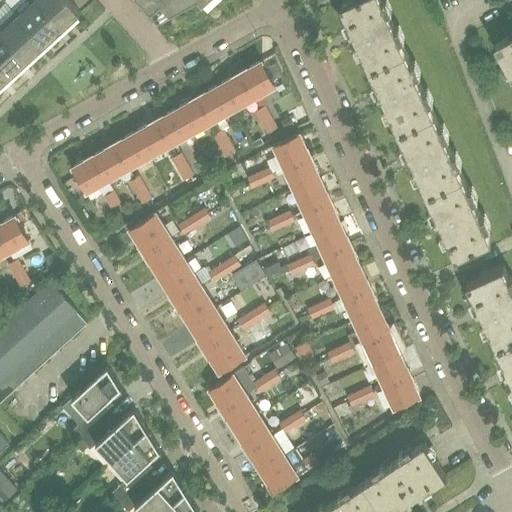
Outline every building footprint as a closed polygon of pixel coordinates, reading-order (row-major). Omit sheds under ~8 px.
[(44,45),(62,28),(35,0),(33,0),(18,15),(17,15),(44,45)] [(69,0),(35,0),(62,28),(80,12),(69,0)] [(142,0),(158,17),(188,0),(142,0)] [(357,38),(354,39),(356,44),(358,43),(368,65),(405,49),(383,0),(344,0),(340,2),(350,26),(348,27),(350,32),(353,30),(357,38)] [(0,32),(26,61),(44,45),(17,15),(18,15),(14,11),(0,24),(0,32)] [(0,68),(8,77),(26,61),(0,32),(0,68)] [(511,33),(494,44),(502,59),(511,77),(511,33)] [(386,101),(383,102),(385,106),(387,106),(397,128),(434,112),(405,49),(368,65),(379,89),(377,90),(379,94),(382,93),(386,101)] [(249,66),(240,71),(254,97),(276,85),(262,59),(249,67),(249,66)] [(0,84),(8,77),(0,68),(0,84)] [(232,76),(219,83),(233,109),(254,97),(240,71),(232,76)] [(207,90),(198,95),(212,120),(218,131),(224,128),(228,125),(223,115),(233,109),(219,83),(207,90)] [(190,100),(177,107),(192,132),(212,120),(198,95),(190,99),(190,100)] [(255,110),(261,121),(272,115),(266,104),(255,110)] [(165,113),(156,118),(177,154),(182,151),(185,149),(180,139),(192,132),(177,107),(165,114),(165,113)] [(414,163),(411,165),(413,170),(415,169),(426,191),(463,175),(434,112),(397,128),(407,151),(405,152),(408,157),(411,155),(414,163)] [(280,131),(277,126),(278,126),(272,115),(261,121),(268,132),(272,129),(275,134),(280,131)] [(148,123),(136,130),(150,155),(162,148),(168,159),(171,157),(177,154),(156,118),(148,123)] [(230,139),(224,128),(218,131),(213,134),(219,145),(230,139)] [(123,137),(115,141),(135,177),(140,175),(156,165),(150,155),(136,130),(123,137)] [(273,143),(278,155),(267,159),(270,166),(272,171),(310,154),(306,144),(305,144),(299,131),(273,143)] [(254,145),(248,134),(237,141),(243,152),(254,145)] [(236,150),(230,139),(219,145),(226,156),(236,150)] [(94,153),(108,179),(118,173),(124,184),(130,181),(135,177),(115,141),(106,146),(106,147),(95,153),(94,153)] [(188,162),(182,151),(177,154),(171,157),(178,168),(188,162)] [(85,159),(73,166),(86,191),(108,179),(94,153),(85,158),(85,159)] [(288,176),(293,188),(320,176),(314,162),(310,154),(272,171),(275,177),(277,181),(288,176)] [(194,173),(188,162),(178,168),(184,179),(194,173)] [(270,166),(258,171),(263,182),(275,177),(272,171),(270,166)] [(247,176),(249,182),(252,187),(263,182),(258,171),(247,176)] [(145,185),(140,175),(135,177),(130,181),(135,191),(145,185)] [(443,226),(440,227),(442,232),(444,231),(455,254),(491,238),(463,175),(426,191),(436,214),(434,215),(436,219),(439,218),(443,226)] [(293,188),(298,200),(303,210),(330,197),(326,188),(320,176),(293,188)] [(152,197),(145,185),(135,191),(142,203),(152,197)] [(114,189),(104,195),(111,207),(121,201),(114,189)] [(308,221),(313,232),(340,219),(334,206),(330,197),(303,210),(292,215),(295,220),(297,226),(308,221)] [(198,225),(211,216),(205,206),(192,215),(198,225)] [(283,225),(295,220),(292,215),(290,209),(278,214),(283,225)] [(156,211),(130,227),(139,242),(145,252),(172,235),(171,235),(178,230),(172,220),(165,224),(156,211)] [(2,221),(0,222),(0,236),(8,252),(30,239),(16,214),(3,221),(2,221)] [(267,220),(269,225),(272,231),(283,225),(278,214),(267,220)] [(184,233),(198,225),(192,215),(178,224),(184,233)] [(346,232),(340,219),(313,232),(319,245),(309,249),(310,253),(313,258),(350,241),(346,232)] [(151,261),(160,275),(187,259),(172,235),(145,252),(151,261)] [(0,256),(8,252),(0,236),(0,256)] [(354,250),(350,241),(313,258),(315,264),(318,269),(328,265),(333,275),(360,263),(354,250)] [(310,253),(299,258),(304,269),(315,264),(313,258),(310,253)] [(234,254),(221,262),(227,272),(241,264),(234,254)] [(8,263),(14,274),(25,268),(19,257),(8,263)] [(241,289),(265,274),(256,258),(231,274),(241,289)] [(287,264),(290,269),(292,274),(304,269),(299,258),(287,264)] [(168,290),(174,299),(201,282),(211,276),(214,281),(227,272),(221,262),(207,271),(204,265),(194,271),(187,259),(160,275),(169,289),(168,290)] [(285,263),(276,268),(279,274),(288,270),(285,263)] [(333,275),(338,286),(327,291),(330,296),(333,302),(370,285),(366,276),(360,263),(333,275)] [(484,316),(481,317),(483,322),(485,321),(495,343),(511,335),(511,282),(503,263),(466,280),(477,303),(475,304),(477,309),(480,308),(484,316)] [(20,285),(31,279),(25,268),(14,274),(20,285)] [(0,400),(86,322),(57,289),(50,280),(0,325),(0,400)] [(181,309),(189,323),(216,306),(201,282),(174,299),(180,309),(181,309)] [(348,307),(353,319),(380,307),(374,294),(370,285),(333,302),(335,307),(338,312),(348,307)] [(330,296),(318,302),(324,312),(335,307),(333,302),(330,296)] [(265,301),(251,310),(258,320),(271,311),(265,301)] [(307,307),(310,312),(312,318),(324,312),(318,302),(307,307)] [(198,337),(204,346),(231,330),(216,306),(189,323),(198,337)] [(353,319),(363,341),(390,328),(386,320),(380,307),(353,319)] [(244,328),(258,320),(251,310),(238,318),(244,328)] [(363,341),(373,363),(400,351),(394,338),(390,328),(363,341)] [(246,354),(231,330),(204,346),(210,356),(220,371),(246,354)] [(511,378),(509,379),(511,384),(511,383),(511,335),(495,343),(506,366),(504,367),(506,372),(508,370),(511,378)] [(303,361),(308,359),(314,355),(307,340),(295,346),(303,361)] [(350,341),(338,346),(343,356),(354,351),(350,341)] [(287,342),(269,353),(277,367),(296,356),(287,342)] [(338,346),(327,351),(332,361),(343,356),(338,346)] [(373,363),(383,385),(410,372),(406,364),(400,351),(373,363)] [(71,396),(87,414),(71,428),(80,438),(100,420),(91,411),(120,385),(107,363),(71,396)] [(275,368),(264,374),(270,384),(281,377),(275,368)] [(329,381),(324,370),(316,374),(321,385),(329,381)] [(216,400),(222,408),(247,393),(233,371),(209,387),(217,399),(216,400)] [(393,408),(420,395),(414,382),(414,381),(410,372),(383,385),(393,408)] [(260,391),(270,384),(264,374),(253,381),(260,391)] [(370,384),(358,389),(363,400),(375,395),(370,384)] [(358,389),(347,394),(351,405),(363,400),(358,389)] [(227,416),(235,428),(259,413),(247,393),(222,408),(227,416)] [(95,442),(111,459),(146,427),(134,406),(108,429),(100,420),(80,438),(89,447),(95,442)] [(300,408),(289,415),(296,425),(306,418),(300,408)] [(242,440),(247,449),(272,433),(259,413),(235,428),(242,440)] [(285,432),(296,425),(289,415),(279,422),(282,427),(285,432)] [(111,459),(127,476),(111,491),(120,500),(139,482),(131,473),(159,447),(146,427),(111,459)] [(253,457),(260,469),(295,447),(295,446),(285,453),(278,442),(288,436),(285,432),(282,427),(272,433),(247,449),(252,457),(253,457)] [(0,450),(8,442),(0,433),(0,450)] [(418,491),(420,494),(424,492),(422,490),(445,475),(423,442),(363,481),(383,511),(388,511),(407,500),(409,501),(412,499),(411,496),(418,491)] [(298,474),(308,467),(308,468),(319,461),(314,452),(302,458),(295,447),(260,469),(268,481),(267,481),(273,490),(298,474)] [(134,504),(141,511),(160,511),(186,489),(173,468),(147,492),(139,482),(120,500),(128,509),(134,504)] [(13,476),(2,482),(10,497),(21,492),(13,476)] [(315,511),(383,511),(363,481),(315,511)] [(195,511),(199,509),(186,489),(160,511),(195,511)]
